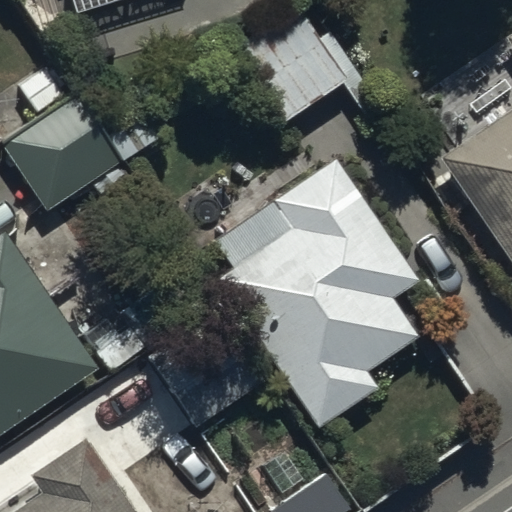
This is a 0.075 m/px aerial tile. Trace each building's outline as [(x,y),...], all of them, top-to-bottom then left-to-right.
[(347,86),(298,5),(237,42),(286,123),(347,86)] [(511,30),(484,49),(511,91),(511,112),(436,163),(511,277),(511,30)] [(78,93),(0,142),(0,148),(43,216),(158,142),(141,117),(107,139),(78,93)] [(423,285),(336,156),(270,201),(291,233),(221,281),(319,426),(377,386),(371,376),(424,341),(398,302),(423,285)] [(0,439),(100,373),(6,232),(0,236),(0,439)] [(135,511),(85,437),(25,477),(39,497),(15,511),(135,511)]
